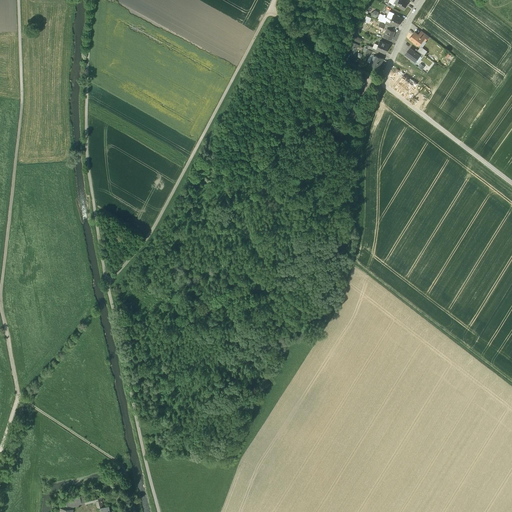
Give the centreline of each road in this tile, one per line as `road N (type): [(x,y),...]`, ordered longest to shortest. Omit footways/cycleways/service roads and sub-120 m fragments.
road 1 (track): [(270,16),(149,243),(108,285)]
road 2 (track): [(17,0),(21,100),(0,290)]
road 3 (track): [(108,285),(87,166),(92,0)]
road 4 (track): [(158,511),(108,285)]
road 5 (track): [(352,260),(511,382)]
road 6 (track): [(134,511),(124,468),(19,397)]
road 7 (unclassified): [(511,183),(382,83)]
road 8 (track): [(0,307),(19,397),(0,456)]
road 9 (track): [(373,78),(270,16)]
